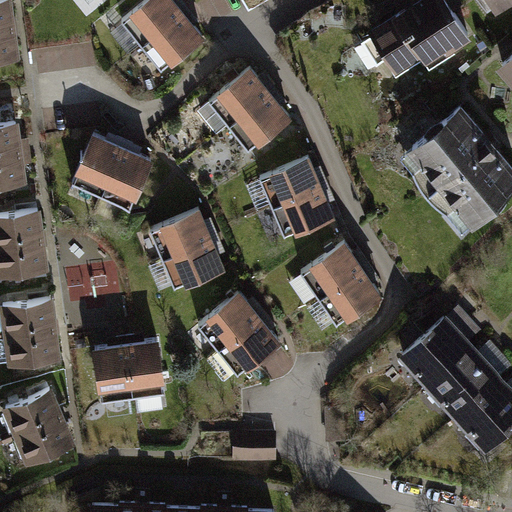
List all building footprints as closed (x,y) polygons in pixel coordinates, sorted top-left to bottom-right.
[(7,0),(0,0),(0,55),(15,54),(7,0)] [(179,0),(142,0),(125,15),(166,64),(205,31),(179,0)] [(404,0),(398,4),(367,24),(371,31),(363,36),(376,57),(385,52),(397,71),(422,55),(427,62),(456,43),(452,37),(467,27),(449,0),(404,0)] [(511,0),(489,0),(496,10),(511,0)] [(511,46),(495,61),(511,81),(511,46)] [(248,60),(206,92),(248,145),(289,112),(248,60)] [(511,158),(460,97),(398,149),(412,165),(417,182),(431,200),(449,209),(462,224),(511,181),(511,158)] [(16,116),(0,118),(0,181),(23,179),(16,116)] [(89,126),(68,175),(130,202),(151,152),(89,126)] [(308,149),(258,171),(284,232),(334,210),(308,149)] [(37,202),(0,207),(0,270),(46,265),(37,202)] [(197,203),(148,224),(174,281),(222,260),(197,203)] [(345,235),(299,266),(337,320),(382,289),(345,235)] [(238,284),(196,318),(238,371),(281,337),(238,284)] [(50,291),(0,298),(0,314),(7,359),(58,352),(50,291)] [(511,381),(448,311),(400,354),(484,446),(511,420),(511,381)] [(156,334),(92,343),(98,394),(163,386),(156,334)] [(53,381),(3,401),(26,460),(77,441),(53,381)] [(276,430),(234,429),(234,456),(276,456),(276,430)] [(278,511),(279,503),(92,495),(91,511),(278,511)]
